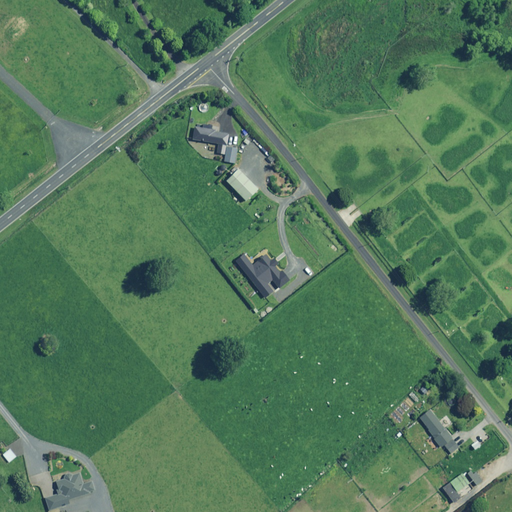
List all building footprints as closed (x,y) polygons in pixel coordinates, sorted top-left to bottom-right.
[(212,126),(203,124),(202,128),(194,127),(192,139),(218,144),(217,153),(225,155),(224,162),(235,163),(237,148),(227,146),(229,134),(212,131),(212,126)] [(258,189),(238,169),(226,181),(246,201),(258,189)] [(242,204),(235,197),(233,200),(240,207),(242,204)] [(452,439),(430,410),(420,418),(428,429),(427,430),(441,448),(452,439)] [(415,438),(411,432),(406,436),(410,441),(415,438)] [(469,447),(465,442),(459,447),(463,451),(469,447)] [(16,457),(10,449),(3,454),(9,462),(16,457)] [(482,482),(474,471),(470,472),(467,474),(476,486),(482,482)] [(83,484),(80,473),(71,476),(70,474),(64,476),(65,479),(56,482),(60,494),(45,498),(49,511),(69,504),(68,500),(95,492),(92,481),(83,484)] [(469,483),(462,473),(450,483),(457,492),(469,483)] [(461,498),(450,483),(443,488),(454,503),(461,498)]
